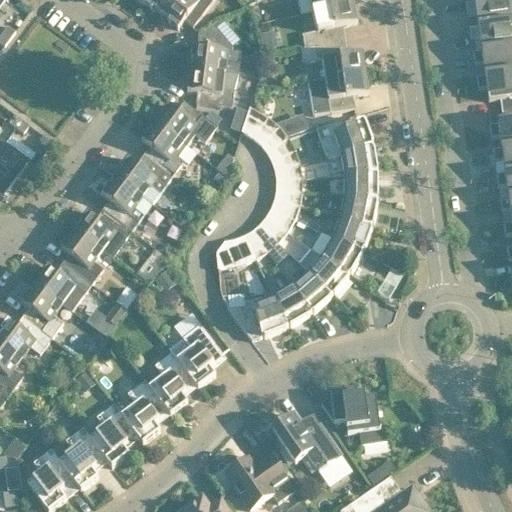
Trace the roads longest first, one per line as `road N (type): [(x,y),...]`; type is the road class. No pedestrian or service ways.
road 1 (residential): [(16,244),(124,103),(133,72),(122,41),(65,0)]
road 2 (residential): [(474,299),(430,0)]
road 3 (tertiary): [(441,293),(395,0)]
road 4 (residential): [(264,393),(215,322),(195,266),(205,246),(243,228),(256,209),(261,188),(244,154)]
road 5 (residential): [(144,498),(264,393)]
road 6 (residential): [(264,393),(344,349),(410,345)]
road 7 (tertiary): [(495,511),(478,477),(458,377)]
